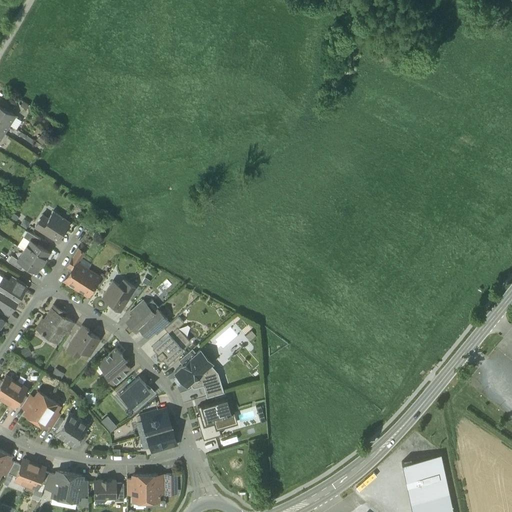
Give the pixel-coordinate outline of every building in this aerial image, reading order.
[(12,106),(0,98),(0,104),(9,111),(12,106)] [(9,111),(0,104),(0,118),(9,124),(15,114),(9,111)] [(0,118),(0,130),(3,133),(9,124),(0,118)] [(33,138),(30,143),(36,147),(39,142),(33,138)] [(61,232),(68,221),(52,210),(48,217),(42,213),(35,225),(48,234),(52,227),(62,234),(63,233),(61,232)] [(52,227),(48,234),(58,240),(62,234),(52,227)] [(23,235),(29,239),(30,239),(37,243),(40,238),(27,230),(23,235)] [(29,239),(23,249),(43,261),(49,251),(37,243),(30,239),(29,239)] [(67,265),(72,268),(76,261),(77,262),(84,251),(78,247),(67,265)] [(43,261),(23,249),(17,258),(17,259),(24,263),(36,271),(43,261)] [(17,259),(17,258),(11,254),(7,260),(21,268),(24,263),(17,259)] [(64,280),(76,287),(88,268),(77,262),(76,261),(72,268),(64,280)] [(99,276),(88,268),(76,287),(87,294),(94,283),(99,276)] [(99,276),(94,283),(99,286),(106,276),(101,273),(99,276)] [(12,275),(9,280),(23,289),(26,284),(12,275)] [(0,288),(17,299),(23,289),(9,280),(2,276),(0,279),(0,288)] [(112,280),(102,296),(114,303),(113,305),(114,306),(120,295),(127,299),(135,286),(123,279),(120,285),(112,280)] [(17,299),(0,288),(0,302),(10,309),(17,299)] [(120,295),(114,306),(120,310),(127,299),(120,295)] [(130,309),(134,314),(147,303),(142,299),(130,309)] [(10,309),(0,302),(0,309),(7,314),(10,309)] [(129,318),(129,322),(135,330),(139,326),(154,312),(147,303),(134,314),(129,318)] [(42,318),(36,328),(57,341),(63,331),(62,330),(64,327),(58,323),(63,315),(65,312),(53,304),(44,319),(42,318)] [(154,312),(139,326),(145,333),(149,333),(154,328),(166,317),(158,308),(154,312)] [(62,330),(63,331),(68,334),(75,322),(63,315),(58,323),(64,327),(62,330)] [(170,322),(164,327),(168,332),(170,334),(178,327),(183,321),(177,315),(170,322)] [(166,317),(154,328),(158,333),(164,327),(170,322),(166,317)] [(88,331),(89,329),(82,324),(67,348),(79,355),(82,350),(89,354),(99,338),(88,331)] [(170,334),(168,332),(152,346),(157,352),(156,353),(160,358),(161,357),(166,362),(183,348),(182,347),(190,341),(178,327),(170,334)] [(115,348),(99,363),(110,375),(122,365),(125,363),(120,357),(122,356),(115,348)] [(179,360),(182,364),(196,352),(192,348),(179,360)] [(182,364),(174,371),(177,374),(177,377),(179,380),(182,382),(184,382),(187,385),(189,383),(193,388),(203,385),(220,380),(218,372),(211,363),(212,362),(200,349),(196,352),(182,364)] [(126,371),(122,365),(110,375),(108,377),(113,383),(126,371)] [(6,375),(2,380),(0,383),(0,397),(4,400),(16,381),(6,375)] [(138,376),(119,393),(130,406),(143,394),(148,399),(156,392),(151,387),(145,383),(138,376)] [(220,380),(203,385),(206,397),(224,392),(220,380)] [(16,381),(4,400),(14,406),(16,403),(22,393),(26,387),(16,381)] [(38,391),(34,397),(26,409),(24,413),(35,419),(49,398),(38,391)] [(86,401),(96,402),(96,392),(87,391),(86,401)] [(28,396),(22,393),(16,403),(21,406),(28,396)] [(29,393),(28,396),(21,406),(26,409),(34,397),(29,393)] [(143,394),(130,406),(134,411),(148,399),(143,394)] [(203,439),(204,440),(221,434),(218,425),(225,423),(224,420),(232,417),(226,397),(197,406),(200,416),(203,415),(205,421),(200,423),(205,438),(203,439)] [(59,404),(49,398),(35,419),(45,426),(47,423),(55,410),(59,404)] [(158,409),(140,414),(142,420),(160,415),(158,409)] [(60,414),(55,410),(47,423),(52,426),(59,416),(60,414)] [(68,413),(64,419),(57,429),(55,433),(65,439),(78,419),(68,413)] [(112,431),(118,425),(108,415),(102,420),(112,431)] [(160,415),(142,420),(146,433),(171,426),(168,415),(162,416),(160,415)] [(64,419),(59,416),(52,426),(57,429),(64,419)] [(78,419),(65,439),(75,445),(77,442),(83,431),(87,425),(78,419)] [(171,426),(146,433),(150,446),(168,441),(169,439),(175,437),(171,426)] [(88,435),(83,431),(77,442),(82,445),(88,435)] [(168,441),(150,446),(152,452),(169,447),(168,441)] [(10,455),(0,449),(0,473),(1,472),(8,458),(10,455)] [(440,453),(401,461),(409,501),(449,493),(440,453)] [(14,462),(8,458),(1,472),(7,475),(8,473),(14,462)] [(34,463),(22,459),(20,464),(16,476),(15,480),(26,484),(34,463)] [(14,462),(8,473),(16,476),(20,464),(14,462)] [(45,467),(34,463),(26,484),(37,488),(39,482),(43,471),(45,467)] [(69,473),(57,470),(56,474),(53,490),(52,496),(64,499),(69,473)] [(49,473),(43,471),(39,482),(45,484),(49,473)] [(56,474),(49,473),(45,484),(43,488),(53,490),(56,474)] [(82,475),(69,473),(64,499),(77,501),(78,495),(81,479),(82,475)] [(158,474),(145,475),(146,500),(158,500),(158,493),(158,478),(158,474)] [(163,478),(158,478),(158,493),(164,493),(176,493),(176,474),(163,474),(163,478)] [(145,475),(133,475),(133,479),(133,494),(133,501),(146,500),(145,475)] [(88,481),(81,479),(78,495),(88,497),(88,481)] [(94,480),(95,497),(101,497),(104,501),(108,497),(114,497),(115,497),(115,483),(115,480),(94,480)] [(123,483),(115,483),(115,497),(114,497),(114,501),(124,501),(123,483)] [(452,511),(449,493),(409,501),(411,511),(452,511)]
